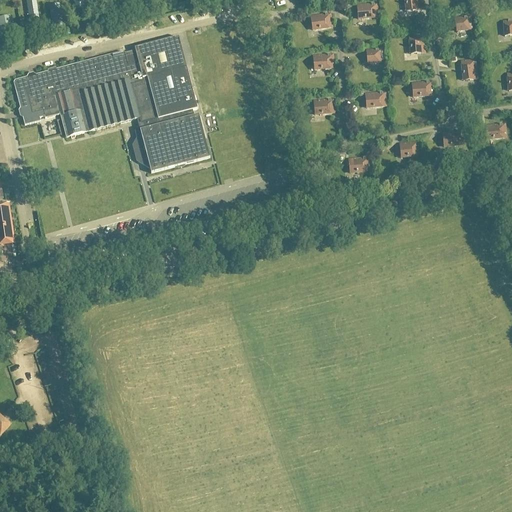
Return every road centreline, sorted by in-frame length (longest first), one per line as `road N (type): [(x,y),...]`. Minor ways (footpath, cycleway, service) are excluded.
road 1 (tertiary): [(0,342),(67,302),(511,179)]
road 2 (unknown): [(459,511),(440,455),(387,379),(370,293),(324,229)]
road 3 (unknown): [(364,506),(327,380),(256,247)]
road 4 (unknown): [(169,272),(174,308),(160,371),(210,511)]
road 5 (unknown): [(491,377),(467,356),(428,199)]
road 6 (unknown): [(511,438),(483,345),(459,328)]
